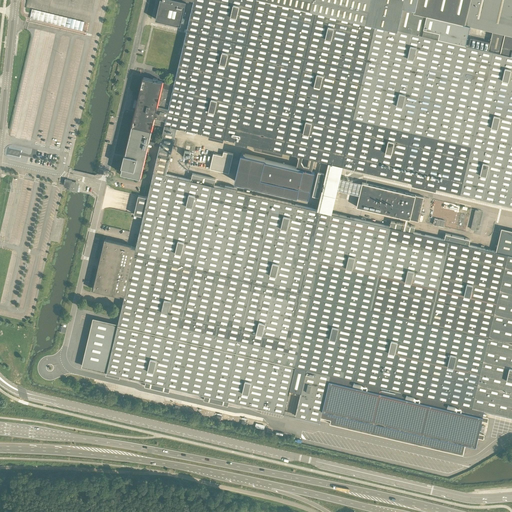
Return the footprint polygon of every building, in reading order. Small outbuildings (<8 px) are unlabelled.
[(145,386),(169,391),(170,386),(205,394),(204,399),(228,405),(229,400),(285,413),(290,389),(302,392),(296,418),(320,424),(321,419),(331,421),(330,425),(462,456),(465,445),(476,448),(484,412),(511,417),(511,231),(501,229),(495,251),(413,232),(415,226),(391,221),(390,226),(354,218),(356,211),(332,205),(342,166),(412,182),(411,185),(423,188),(436,190),(436,188),(511,205),(511,0),(159,0),(155,19),(180,25),(186,2),(193,3),(174,84),(144,77),(122,172),(140,176),(148,143),(159,146),(148,197),(138,195),(134,214),(143,216),(136,247),(132,246),(132,245),(105,239),(93,289),(120,296),(120,294),(125,295),(107,372),(146,381),(145,386)] [(83,30),(85,21),(32,9),(30,18),(83,30)] [(71,181),(72,180),(64,178),(63,185),(69,187),(68,189),(77,191),(79,182),(71,181)] [(356,206),(410,219),(418,221),(424,197),(362,182),(356,206)] [(472,229),(478,230),(480,210),(475,209),(472,229)] [(434,218),(433,224),(444,227),(445,221),(434,218)]
